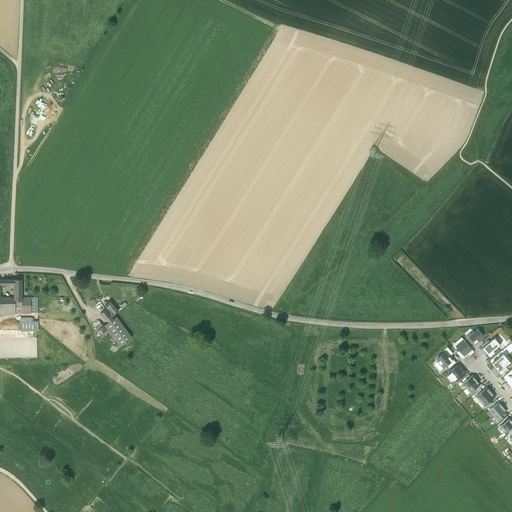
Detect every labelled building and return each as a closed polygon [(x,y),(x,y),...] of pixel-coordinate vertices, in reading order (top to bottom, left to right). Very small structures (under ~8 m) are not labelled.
[(51,88),(57,80),(52,77),(42,89),(47,93),(51,88)] [(14,298),(0,297),(0,283),(14,284),(14,279),(0,278),(0,312),(22,312),(21,306),(14,306),(14,298)] [(103,308),(96,298),(95,298),(94,299),(93,299),(97,303),(97,304),(101,310),(103,308)] [(118,310),(110,300),(105,305),(107,308),(107,307),(108,309),(109,309),(109,308),(114,313),(118,310)] [(31,312),(31,304),(21,304),(21,306),(22,312),(31,312)] [(107,311),(105,309),(101,313),(105,318),(110,314),(107,311)] [(110,314),(105,318),(108,322),(113,318),(112,316),(114,315),(114,314),(113,314),(111,315),(110,314)] [(22,316),(22,329),(35,329),(35,316),(22,316)] [(116,316),(113,318),(108,322),(103,326),(113,338),(114,338),(120,346),(132,337),(116,316)] [(103,326),(100,323),(95,327),(100,334),(106,330),(103,326)] [(477,329),(471,334),(469,336),(474,341),(475,343),(483,336),(477,329)] [(106,330),(100,334),(107,343),(113,338),(106,330)] [(469,336),(471,334),(470,333),(465,337),(471,344),(474,341),(469,336)] [(463,359),(468,354),(470,356),(474,352),(461,337),(453,344),(459,350),(457,352),(463,359)] [(501,344),(495,337),(490,342),(483,347),(482,348),(490,357),(493,353),(496,356),(500,352),(497,348),(501,344)] [(447,365),(453,360),(451,358),(452,357),(450,355),(453,353),(448,347),(447,347),(443,351),(443,352),(436,358),(444,367),(447,365)] [(511,362),(504,353),(492,363),(497,369),(496,369),(501,375),(503,373),(508,369),(505,366),(511,362)] [(447,365),(449,368),(456,362),(452,357),(451,358),(453,360),(447,365)] [(466,372),(459,364),(448,373),(455,382),(458,380),(464,374),(466,372)] [(458,380),(460,382),(466,376),(464,374),(458,380)] [(476,380),(472,375),(463,383),(467,388),(476,380)] [(476,380),(467,388),(470,393),(475,389),(480,384),(476,380)] [(480,384),(475,389),(477,391),(481,388),(483,385),(482,383),(480,384)] [(491,391),(487,387),(483,390),(476,396),(480,400),(491,391)] [(476,396),(483,390),(481,388),(477,391),(474,394),(476,396)] [(495,397),(491,391),(480,400),(485,406),(490,401),(495,397)] [(492,403),(490,405),(492,407),(499,402),(499,401),(497,399),(492,403)] [(503,406),(499,402),(492,407),(489,410),(493,415),(503,406)] [(507,411),(503,406),(493,415),(497,419),(501,416),(507,411)] [(494,421),(496,424),(503,418),(501,416),(497,419),(494,421)] [(511,426),(511,421),(510,418),(501,426),(506,432),(511,427),(511,426)]
